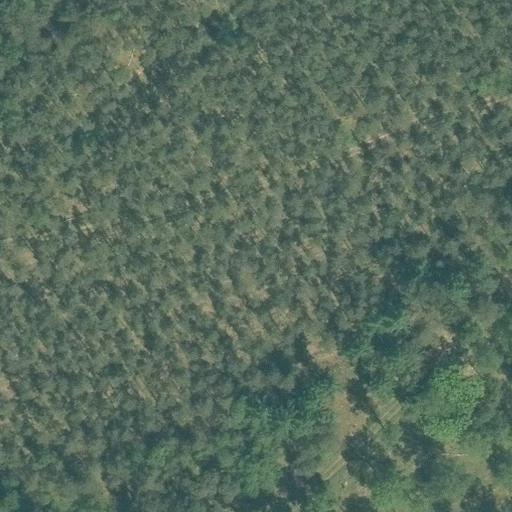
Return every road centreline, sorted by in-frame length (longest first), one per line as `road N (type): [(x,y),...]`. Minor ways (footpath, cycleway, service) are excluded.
road 1 (track): [(0,234),(197,194),(511,92)]
road 2 (track): [(305,511),(511,327)]
